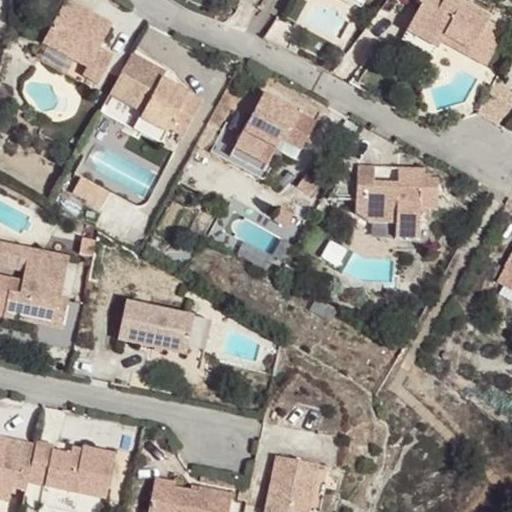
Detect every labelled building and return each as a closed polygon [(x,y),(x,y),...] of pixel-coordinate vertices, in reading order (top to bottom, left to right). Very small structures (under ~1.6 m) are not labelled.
[(112,25),(65,0),(42,45),(72,61),(66,74),(81,82),(84,77),(97,85),(113,56),(98,50),(112,25)] [(505,31),(487,22),(489,18),(457,0),(418,0),(417,3),(420,4),(406,30),(438,48),(441,42),(444,37),(472,52),(469,58),(486,67),(505,31)] [(438,48),(406,30),(402,38),(433,57),(438,48)] [(472,52),(444,37),(441,42),(469,58),(472,52)] [(165,73),(131,55),(109,95),(142,114),(139,120),(166,134),(168,130),(183,137),(202,101),(162,80),(165,73)] [(511,106),(511,91),(495,82),(477,115),(497,125),(511,106)] [(263,93),(229,156),(246,166),(258,145),(260,141),(275,150),(282,137),(302,148),(316,122),(263,93)] [(166,134),(139,120),(134,130),(160,145),(166,134)] [(258,145),(246,166),(261,174),(272,154),(258,145)] [(437,192),(396,191),(372,191),(373,183),(374,169),(361,168),(356,174),(354,215),(370,224),(395,225),(394,240),(418,241),(419,225),(426,226),(428,212),(437,213),(437,192)] [(437,184),(418,171),(398,170),(397,183),(396,191),(437,192),(437,184)] [(397,183),(373,183),(372,191),(396,191),(397,183)] [(69,258),(0,244),(0,267),(24,272),(22,282),(38,285),(35,299),(19,296),(7,293),(3,318),(40,325),(44,310),(57,312),(61,297),(69,258)] [(511,254),(500,278),(511,284),(511,254)] [(38,285),(22,282),(19,296),(35,299),(38,285)] [(62,329),(68,298),(61,297),(57,312),(44,310),(40,325),(62,329)] [(194,317),(125,302),(117,341),(186,355),(194,317)] [(202,358),(210,320),(194,317),(186,355),(202,358)] [(35,446),(0,438),(0,486),(11,488),(26,491),(27,483),(35,446)] [(115,454),(82,448),(81,457),(71,455),(53,451),(54,446),(36,442),(35,446),(27,483),(43,487),(69,493),(106,500),(115,454)] [(82,450),(72,448),(71,455),(81,457),(82,450)] [(308,511),(318,467),(275,457),(263,511),(308,511)] [(250,484),(200,474),(199,483),(236,490),(238,491),(236,501),(246,503),(250,484)] [(228,511),(231,496),(198,488),(196,493),(174,488),(175,484),(154,480),(147,511),(228,511)] [(11,488),(0,486),(0,500),(8,502),(11,488)] [(69,493),(43,487),(42,495),(68,501),(69,493)]
